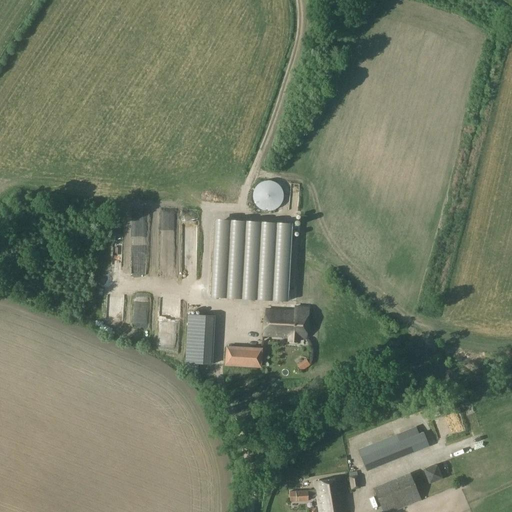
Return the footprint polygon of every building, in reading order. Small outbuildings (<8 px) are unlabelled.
[(273,181),(271,181),(268,180),(263,181),(259,183),(255,187),(253,191),(253,196),(253,201),(255,205),(259,208),(263,211),(268,211),(273,211),(277,208),(280,205),(283,201),(283,196),(283,191),(280,187),(277,183),(273,181)] [(163,221),(175,221),(175,210),(163,209),(163,221)] [(185,225),(196,225),(196,210),(185,210),(185,225)] [(215,223),(211,296),(288,301),(292,227),(292,223),(215,219),(215,223)] [(192,242),(183,242),(182,268),(191,268),(192,242)] [(173,248),(165,249),(167,257),(175,255),(173,248)] [(129,303),(108,303),(108,313),(129,313),(129,303)] [(294,307),(294,312),(266,310),(263,336),(288,338),(288,340),(298,341),(298,338),(306,339),(308,308),(294,307)] [(214,316),(188,315),(185,363),(211,365),(214,316)] [(261,368),(262,348),(226,346),(225,366),(261,368)] [(381,449),(386,463),(403,457),(397,442),(418,434),(415,428),(358,450),(361,457),(381,449)] [(429,446),(423,432),(418,434),(397,442),(403,457),(429,446)] [(381,449),(361,457),(367,471),(386,463),(381,449)] [(436,465),(424,469),(429,483),(441,479),(436,465)] [(410,473),(373,487),(382,511),(391,511),(421,500),(410,473)] [(358,476),(357,476),(349,477),(351,489),(360,488),(358,476)] [(314,482),(315,489),(308,490),(296,491),(290,491),(290,502),(296,502),(308,501),(308,497),(317,496),(319,511),(346,511),(341,478),(314,482)]
